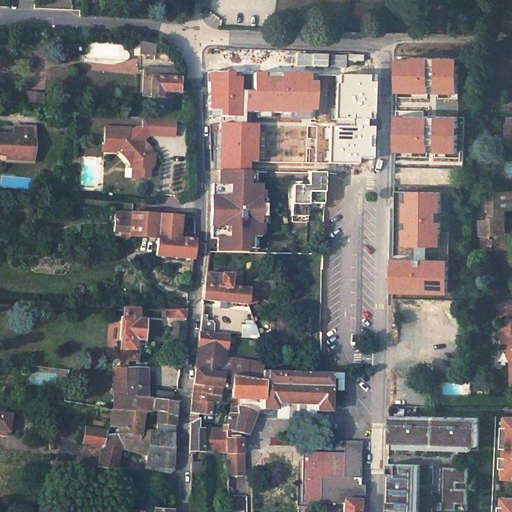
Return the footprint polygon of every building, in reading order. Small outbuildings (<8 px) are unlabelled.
[(376,9),(361,6),(359,14),(375,18),(376,9)] [(153,41),(139,40),(139,55),(152,55),(153,41)] [(454,59),(396,59),(396,93),(454,93),(454,59)] [(178,71),(173,71),(174,68),(144,67),(144,70),(141,95),(160,97),(161,91),(186,92),(184,82),(183,76),(178,76),(178,71)] [(241,71),(211,71),(211,116),(242,115),(241,71)] [(319,73),(257,72),(256,90),(247,90),(247,110),(319,112),(319,73)] [(380,75),(338,73),(333,162),(361,163),(361,157),(376,158),(380,75)] [(69,132),(70,117),(61,116),(61,131),(69,132)] [(171,118),(140,116),(140,126),(145,126),(148,131),(150,133),(157,128),(161,134),(170,134),(171,118)] [(457,119),(396,117),(396,153),(456,154),(457,119)] [(259,124),(224,122),(222,166),(257,167),(259,124)] [(6,134),(7,125),(6,125),(6,124),(3,124),(1,124),(1,125),(0,124),(0,153),(3,154),(3,151),(11,152),(11,155),(26,158),(28,135),(6,134)] [(28,126),(7,125),(6,134),(28,135),(28,126)] [(127,127),(103,125),(101,147),(118,149),(118,147),(121,148),(121,151),(120,152),(127,162),(127,168),(130,168),(136,169),(135,175),(147,176),(147,168),(151,165),(151,154),(139,137),(141,136),(137,130),(131,134),(127,133),(127,131),(127,127)] [(141,136),(148,131),(145,126),(140,126),(135,125),(127,131),(127,133),(131,134),(137,130),(141,136)] [(26,161),(26,158),(11,155),(11,152),(3,151),(3,154),(2,159),(26,161)] [(293,178),(292,214),(308,214),(308,207),(309,201),(324,201),(325,171),(309,170),(309,180),(309,183),(304,183),(304,180),(297,180),(297,178),(293,178)] [(211,229),(220,229),(219,237),(218,249),(247,250),(247,246),(253,246),(253,234),(260,235),(260,227),(263,228),(264,220),(261,220),(261,197),(264,197),(264,189),(262,189),(262,182),(256,182),(257,173),(220,172),(220,182),(220,189),(219,189),(212,189),(212,196),(211,221),(211,229)] [(511,191),(489,193),(489,209),(492,209),(492,219),(482,219),(483,244),(511,243),(511,232),(511,222),(507,222),(507,209),(511,208),(511,191)] [(438,194),(399,193),(399,246),(437,246),(438,194)] [(124,209),(122,231),(131,231),(131,235),(140,235),(142,210),(124,209)] [(194,231),(183,230),(183,236),(175,236),(176,213),(142,210),(140,235),(157,236),(157,255),(193,258),(195,237),(194,231)] [(483,244),(483,251),(511,250),(511,242),(511,243),(483,244)] [(443,261),(394,261),(394,294),(443,294),(443,261)] [(203,298),(248,303),(248,301),(252,302),(254,302),(255,301),(256,300),(257,290),(255,289),(250,288),(250,287),(250,285),(243,284),(244,277),(232,275),(232,272),(223,271),(223,273),(207,271),(206,282),(204,282),(202,298),(203,298)] [(511,302),(496,303),(496,317),(500,318),(505,318),(506,330),(501,330),(500,348),(509,348),(509,358),(510,358),(511,358),(511,302)] [(163,306),(162,316),(167,316),(167,318),(186,318),(187,306),(163,306)] [(139,357),(140,346),(135,346),(136,336),(144,336),(146,307),(123,307),(120,357),(139,357)] [(256,336),(253,322),(241,321),(240,335),(256,336)] [(264,367),(262,361),(226,357),(229,334),(200,331),(196,368),(234,373),(262,378),(263,372),(264,367)] [(119,365),(113,365),(113,393),(116,393),(113,404),(138,406),(149,407),(149,395),(127,393),(125,393),(126,365),(119,365)] [(148,366),(129,365),(127,393),(146,395),(148,366)] [(232,391),(265,395),(265,405),(290,407),(290,400),(314,400),(314,407),(331,408),(332,376),(336,376),(336,372),(319,370),(264,367),(263,372),(268,372),(268,379),(262,378),(234,373),(232,391)] [(193,410),(210,412),(212,401),(230,403),(232,391),(234,373),(196,368),(194,391),(193,410)] [(156,387),(154,395),(177,398),(178,391),(172,389),(156,387)] [(154,395),(152,408),(176,411),(177,398),(154,395)] [(241,436),(243,431),(249,431),(256,409),(246,400),(236,399),(236,408),(228,410),(220,432),(217,432),(217,427),(203,426),(203,449),(227,449),(227,471),(227,472),(244,473),(244,450),(243,450),(243,436),(241,436)] [(108,422),(108,427),(146,432),(146,427),(146,419),(137,418),(138,406),(113,404),(110,422),(108,422)] [(156,408),(155,420),(175,422),(176,411),(156,408)] [(0,428),(12,430),(14,413),(0,411),(0,428)] [(479,413),(390,414),(390,442),(472,441),(478,441),(479,413)] [(511,416),(505,416),(505,426),(501,425),(500,437),(504,437),(504,442),(500,442),(500,467),(503,467),(503,477),(511,476),(511,416)] [(190,449),(203,449),(203,426),(199,425),(198,417),(192,418),(190,449)] [(103,419),(94,418),(93,425),(102,426),(103,419)] [(155,428),(146,427),(146,432),(150,433),(148,449),(145,466),(167,470),(172,467),(172,466),(175,422),(156,420),(155,428)] [(83,443),(103,446),(106,427),(102,426),(93,425),(86,424),(83,443)] [(108,427),(106,427),(103,446),(100,459),(98,459),(96,467),(115,470),(119,449),(136,452),(137,448),(148,449),(150,433),(146,432),(108,427)] [(361,444),(343,443),(342,478),(359,479),(361,444)] [(50,466),(68,469),(67,461),(50,458),(50,466)] [(191,471),(198,471),(198,468),(203,467),(203,458),(191,459),(191,471)] [(414,511),(416,462),(389,462),(388,481),(392,481),(392,488),(388,488),(387,511),(414,511)] [(466,465),(442,465),(441,499),(437,499),(437,507),(465,508),(466,465)] [(359,479),(342,478),(322,478),(320,501),(343,502),(358,503),(364,503),(364,487),(360,487),(360,479),(359,479)] [(52,495),(43,496),(43,509),(52,510),(52,495)] [(171,511),(171,497),(167,496),(167,506),(156,504),(154,511),(145,511),(146,507),(121,504),(120,509),(119,511),(171,511)] [(504,505),(499,505),(499,511),(511,511),(511,497),(504,498),(504,505)] [(358,511),(358,503),(343,502),(342,511),(358,511)]
